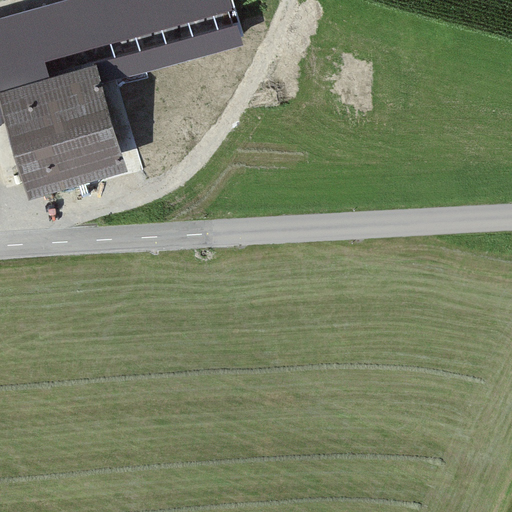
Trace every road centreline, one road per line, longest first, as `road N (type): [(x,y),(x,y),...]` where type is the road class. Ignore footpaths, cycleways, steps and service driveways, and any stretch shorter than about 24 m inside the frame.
road 1 (tertiary): [(0,249),(511,221)]
road 2 (track): [(39,245),(197,163),(248,87),(290,0)]
